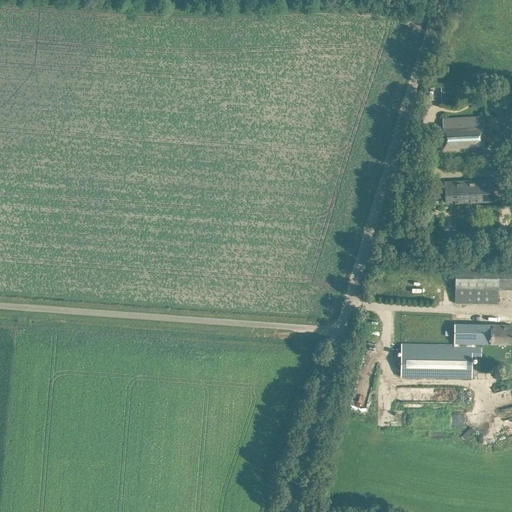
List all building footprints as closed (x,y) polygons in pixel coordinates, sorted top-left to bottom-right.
[(448,92),(460,92),(459,77),(448,77),(448,92)] [(511,123),(511,109),(491,120),(497,131),(511,123)] [(484,117),(452,118),(442,119),(443,126),(434,126),(435,141),(443,140),(443,148),(485,146),(484,117)] [(493,179),(444,182),(445,203),(495,200),(493,179)] [(511,266),(466,266),(456,266),(455,303),(498,304),(498,294),(499,288),(511,288),(511,266)] [(511,325),(456,324),(456,342),(402,342),(400,377),(474,379),(473,356),(484,358),(483,345),(511,345),(511,325)] [(432,381),(422,380),(422,390),(432,390),(432,381)] [(385,381),(384,408),(388,408),(389,399),(398,399),(398,390),(392,390),(393,381),(385,381)]
